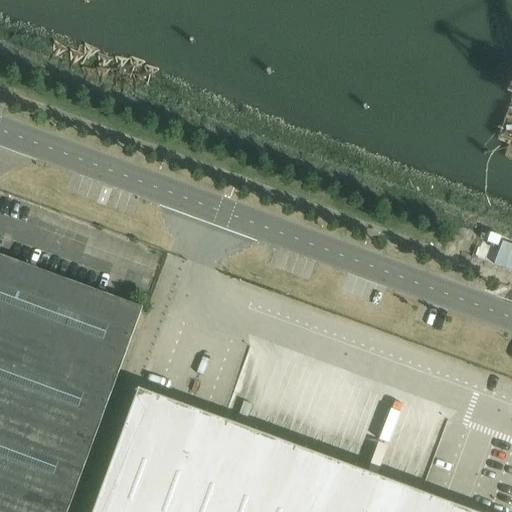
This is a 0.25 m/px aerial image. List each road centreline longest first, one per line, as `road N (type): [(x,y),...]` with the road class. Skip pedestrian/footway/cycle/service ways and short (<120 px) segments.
road 1 (unclassified): [(511,321),(0,133)]
road 2 (unknown): [(511,405),(179,284)]
